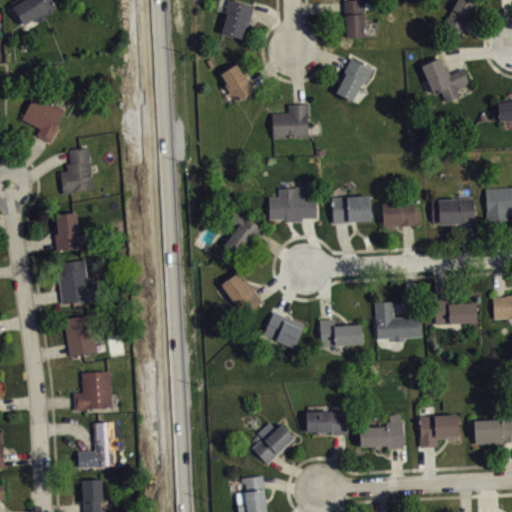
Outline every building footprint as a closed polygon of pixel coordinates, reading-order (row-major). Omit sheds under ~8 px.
[(52,0),(12,0),(9,2),(22,22),(25,23),(34,17),(37,21),(47,16),(44,13),(46,12),(49,13),(53,10),(53,8),(56,6),(55,4),(52,0)] [(234,0),(227,0),(224,12),(227,13),(221,33),(242,38),(242,35),(246,36),(253,6),(234,0)] [(362,0),(363,35),(345,36),(345,22),(343,22),(343,0),(362,0)] [(444,22),(455,0),(476,0),(461,31),(444,22)] [(335,91),(350,99),(361,80),(363,82),(371,68),(350,57),(344,69),(346,71),(335,91)] [(420,65),(432,92),(440,89),(445,101),(458,95),(456,87),(469,84),(462,68),(451,73),(448,68),(445,69),(439,57),(420,65)] [(220,72),(227,82),(224,84),(235,100),(255,88),(244,71),(242,72),(237,63),(220,72)] [(21,117),(40,128),(36,134),(49,142),(58,124),(56,122),(63,109),(34,93),(21,117)] [(511,97),(497,99),(498,120),(511,118),(511,97)] [(271,112),(272,137),(308,135),(306,114),(307,113),(307,103),(288,104),(288,111),(271,112)] [(67,148),(87,146),(92,188),(62,192),(59,171),(66,170),(65,163),(70,162),(67,148)] [(268,196),(269,218),(285,218),(285,221),(301,221),(301,218),(316,217),(315,185),(278,187),(279,196),(268,196)] [(485,188),(486,220),(509,219),(508,211),(511,210),(511,185),(511,187),(485,188)] [(331,196),(333,223),(370,219),(368,195),(331,196)] [(430,199),(431,220),(437,220),(437,224),(474,222),(472,197),(430,199)] [(413,200),(413,209),(418,209),(420,224),(399,226),(399,224),(382,226),(381,201),(413,200)] [(53,227),(55,249),(82,245),(80,231),(78,231),(75,211),(54,213),(56,227),(53,227)] [(235,211),(242,216),(244,214),(264,228),(257,236),(254,234),(240,253),(238,256),(224,243),(236,227),(227,221),(235,211)] [(61,303),(99,297),(97,279),(86,281),(83,258),(55,262),(61,303)] [(262,302),(245,278),(242,280),(236,273),(215,288),(224,300),(230,297),(234,303),(232,305),(242,317),(262,302)] [(492,296),(493,318),(511,317),(511,293),(505,295),(505,296),(492,296)] [(434,298),(435,323),(475,321),(474,302),(450,303),(450,297),(434,298)] [(374,301),(375,319),(376,338),(392,337),(393,341),(404,340),(404,337),(419,336),(419,316),(393,317),(392,301),(374,301)] [(273,310),(263,334),(294,347),(304,324),(273,310)] [(64,318),(71,356),(103,350),(97,312),(64,318)] [(319,319),(321,345),(335,345),(335,344),(361,343),(360,324),(335,325),(335,323),(333,323),(333,318),(319,319)] [(72,392),(74,408),(110,405),(109,370),(80,371),(81,391),(72,392)] [(306,411),(306,431),(331,431),(331,434),(346,433),(345,409),(306,411)] [(473,419),(475,443),(511,441),(511,411),(498,412),(498,419),(473,419)] [(386,426),(386,422),(389,422),(389,414),(399,413),(401,421),(402,421),(403,448),(387,448),(386,445),(378,445),(378,448),(370,449),(370,446),(360,447),(359,427),(386,426)] [(419,415),(420,437),(419,437),(419,447),(436,446),(436,438),(458,437),(457,414),(419,415)] [(77,450),(78,467),(116,465),(114,448),(118,448),(117,437),(114,437),(113,420),(92,421),(93,449),(77,450)] [(251,447),(267,463),(294,437),(281,423),(275,428),(269,421),(257,432),(262,438),(251,447)] [(241,477),(241,483),(245,483),(246,491),(235,492),(237,511),(259,511),(266,511),(262,475),(241,477)] [(78,479),(79,502),(82,502),(82,511),(104,511),(104,508),(100,509),(100,478),(78,479)]
